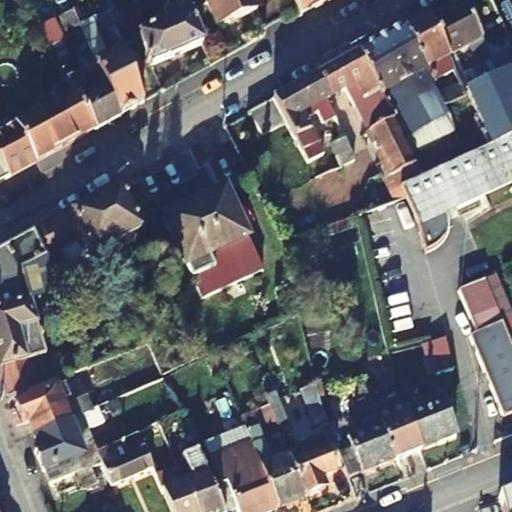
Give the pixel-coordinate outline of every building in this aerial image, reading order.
[(165,0),(169,9),(165,11),(164,18),(156,22),(159,30),(140,36),(150,65),(203,44),(190,12),(184,0),(165,0)] [(253,0),(184,0),(190,12),(205,6),(214,27),(258,10),(253,0)] [(292,0),(300,16),(329,0),(292,0)] [(448,59),(452,66),(456,64),(453,57),(466,50),(473,62),(487,55),(464,5),(430,21),(448,59)] [(55,20),(62,34),(79,25),(73,11),(55,20)] [(91,20),(94,27),(112,20),(109,13),(91,20)] [(448,59),(430,21),(427,15),(404,28),(426,71),(436,90),(451,82),(443,62),(448,59)] [(70,49),(62,34),(55,20),(48,23),(63,53),(70,49)] [(112,20),(94,27),(98,39),(116,31),(112,20)] [(387,110),(397,105),(390,91),(426,71),(404,28),(357,53),(387,110)] [(116,31),(98,39),(106,58),(96,63),(98,66),(120,116),(144,102),(116,31)] [(75,60),(70,49),(63,53),(68,63),(75,60)] [(511,51),(476,69),(481,83),(503,73),(511,68),(511,51)] [(318,75),(330,97),(345,89),(396,184),(416,173),(412,166),(416,164),(403,139),(392,118),(387,110),(357,53),(318,75)] [(93,56),(81,63),(85,72),(98,66),(96,63),(93,56)] [(85,72),(81,63),(80,62),(64,71),(75,93),(93,131),(120,116),(98,66),(85,72)] [(481,83),(476,69),(457,78),(462,89),(463,91),(481,83)] [(511,137),(511,90),(503,73),(481,83),(463,91),(467,98),(490,148),(511,137)] [(305,150),(319,145),(303,112),(330,97),(318,75),(275,98),(287,122),(301,152),(305,150)] [(456,92),(461,101),(467,98),(463,91),(462,89),(456,92)] [(93,131),(75,93),(0,135),(0,152),(11,175),(93,131)] [(446,108),(453,105),(448,95),(441,100),(446,108)] [(262,134),(287,122),(275,98),(251,111),(262,134)] [(401,113),(397,105),(387,110),(392,118),(401,113)] [(412,134),(401,113),(392,118),(403,139),(412,134)] [(447,209),(475,198),(511,182),(511,137),(490,148),(462,161),(418,178),(397,186),(417,222),(438,213),(447,209)] [(329,145),(339,167),(354,161),(344,139),(329,145)] [(323,152),(319,145),(305,150),(309,157),(323,152)] [(70,211),(82,238),(91,258),(144,229),(121,184),(70,211)] [(190,278),(232,259),(241,279),(262,270),(225,188),(162,218),(190,278)] [(452,227),(447,209),(438,213),(417,222),(426,253),(449,236),(452,227)] [(61,249),(82,238),(70,211),(50,223),(61,249)] [(32,233),(44,260),(61,249),(50,223),(32,233)] [(53,293),(44,260),(32,233),(0,250),(0,308),(30,300),(53,293)] [(309,248),(306,234),(282,242),(285,256),(309,248)] [(77,265),(68,268),(60,269),(65,290),(104,280),(98,269),(79,274),(77,265)] [(511,417),(511,309),(497,276),(457,294),(474,335),(469,338),(505,420),(511,417)] [(276,292),(280,323),(298,314),(292,288),(276,292)] [(41,341),(30,300),(0,308),(0,363),(9,399),(36,388),(25,346),(41,341)] [(454,368),(447,337),(430,340),(437,372),(454,368)] [(45,369),(49,383),(71,375),(66,361),(45,369)] [(350,386),(361,413),(373,408),(362,380),(350,386)] [(35,435),(93,411),(81,381),(72,385),(79,401),(64,408),(57,390),(17,406),(25,425),(30,423),(35,435)] [(327,424),(314,384),(293,394),(298,405),(305,402),(315,429),(327,424)] [(423,404),(406,411),(420,450),(455,436),(436,387),(419,394),(423,404)] [(289,395),(268,404),(273,415),(293,407),(289,395)] [(393,460),(420,450),(406,411),(401,398),(373,409),(379,424),(393,460)] [(373,408),(361,413),(354,415),(360,431),(379,424),(373,409),(373,408)] [(103,422),(97,409),(93,411),(35,435),(40,449),(36,451),(46,477),(97,452),(93,443),(80,447),(76,434),(103,422)] [(240,435),(234,437),(242,457),(255,452),(246,431),(241,417),(234,420),(240,435)] [(227,436),(234,437),(240,435),(234,420),(223,425),(227,436)] [(379,424),(360,431),(348,435),(353,446),(363,472),(393,460),(379,424)] [(277,508),(305,497),(291,462),(289,455),(273,462),(257,427),(246,431),(255,452),(260,465),(262,470),(277,508)] [(196,511),(184,482),(175,486),(170,473),(164,475),(144,429),(137,433),(153,470),(170,511),(196,511)] [(125,458),(112,464),(103,467),(112,487),(153,470),(137,433),(118,442),(125,458)] [(196,511),(224,511),(214,489),(208,474),(198,452),(192,437),(177,443),(192,480),(184,482),(196,511)] [(299,445),(303,457),(316,452),(315,449),(322,446),(319,438),(299,445)] [(316,452),(303,457),(291,462),(305,497),(324,489),(320,477),(337,471),(326,444),(322,446),(315,449),(316,452)] [(211,446),(198,452),(208,474),(221,469),(211,446)] [(363,472),(353,446),(338,451),(348,478),(363,472)] [(100,461),(109,457),(105,448),(97,452),(100,461)] [(46,477),(50,485),(101,463),(100,461),(97,452),(46,477)] [(255,452),(242,457),(247,470),(260,465),(255,452)] [(103,467),(112,464),(109,457),(100,461),(101,463),(103,467)] [(262,470),(228,484),(237,509),(238,511),(266,511),(277,508),(262,470)] [(511,511),(511,493),(500,498),(503,509),(504,511),(511,511)]
